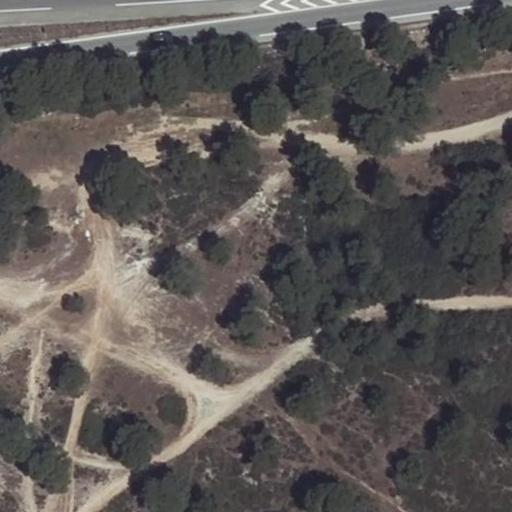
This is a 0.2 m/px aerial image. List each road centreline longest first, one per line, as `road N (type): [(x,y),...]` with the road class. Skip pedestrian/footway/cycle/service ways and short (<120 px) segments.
road 1 (track): [(28,308),(118,159),(154,147),(394,139),(511,123)]
road 2 (track): [(0,439),(138,470),(171,466),(193,440),(196,406),(185,373),(28,308),(0,287)]
road 3 (motorway): [(0,64),(446,0)]
